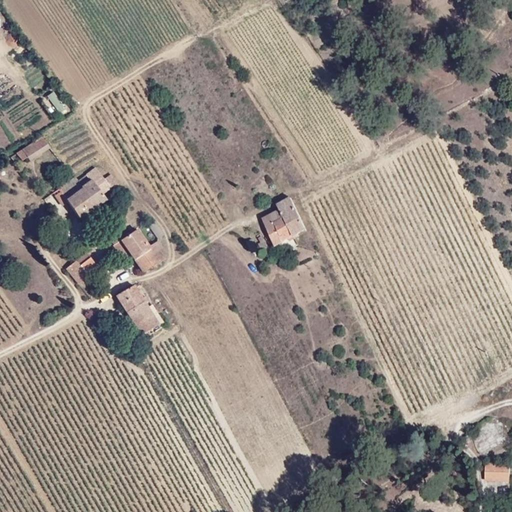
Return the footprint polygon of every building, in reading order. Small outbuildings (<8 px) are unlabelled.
[(511,73),(511,74),(509,75),(506,70),(492,79),(496,87),(506,81),(510,83),(511,87),(511,86),(511,73)] [(0,99),(0,112),(6,116),(12,106),(0,99)] [(0,133),(11,146),(26,133),(9,114),(0,122),(0,133)] [(57,141),(49,131),(29,145),(36,154),(57,141)] [(97,174),(106,189),(122,178),(115,167),(105,173),(103,170),(99,163),(92,167),(97,174)] [(80,176),(74,166),(53,181),(62,194),(74,214),(91,204),(108,193),(106,189),(97,174),(92,167),(80,176)] [(53,181),(45,186),(53,199),(62,194),(53,181)] [(96,211),(113,201),(108,193),(91,204),(96,211)] [(278,211),(288,229),(279,234),(273,225),(264,230),(278,256),(287,251),(297,246),(311,239),(309,235),(292,204),(278,211)] [(142,265),(166,251),(157,236),(146,241),(137,224),(127,229),(121,219),(106,229),(112,239),(122,234),(130,246),(142,265)] [(120,253),(130,246),(122,234),(112,239),(120,253)] [(68,263),(80,283),(92,276),(83,257),(90,253),(84,242),(78,245),(71,250),(76,258),(68,263)] [(64,255),(68,263),(76,258),(71,250),(64,255)] [(136,296),(122,304),(139,334),(153,326),(136,296)] [(511,468),(493,468),(492,481),(511,481),(511,468)]
